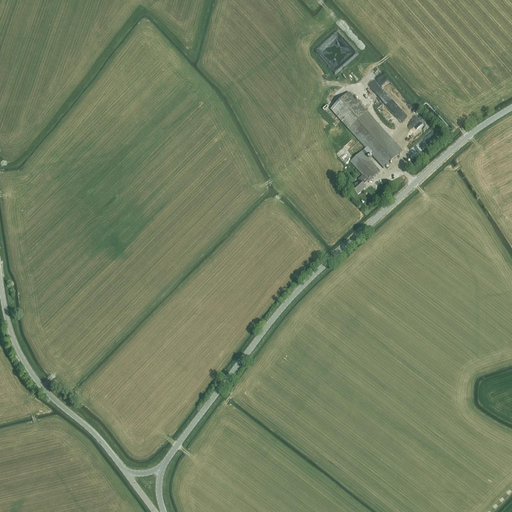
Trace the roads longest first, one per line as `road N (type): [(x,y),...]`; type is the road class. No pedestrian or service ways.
road 1 (tertiary): [(162,467),(299,289),(467,136),(511,107)]
road 2 (tertiary): [(124,471),(34,378),(10,331),(0,279)]
